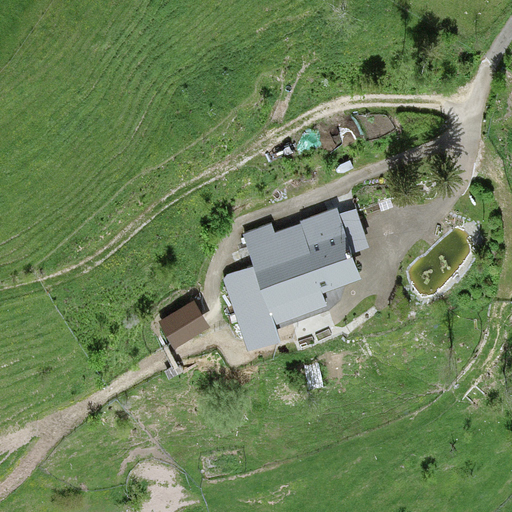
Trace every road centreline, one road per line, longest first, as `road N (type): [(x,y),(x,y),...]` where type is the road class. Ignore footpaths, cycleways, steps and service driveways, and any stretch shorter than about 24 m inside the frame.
road 1 (track): [(475,105),(369,97),(333,104),(172,195),(103,257),(0,293)]
road 2 (track): [(466,125),(466,163),(446,202),(341,310),(294,341),(236,358),(213,304),(213,283),(226,236),(239,223)]
road 3 (track): [(239,223),(466,125),(511,24)]
